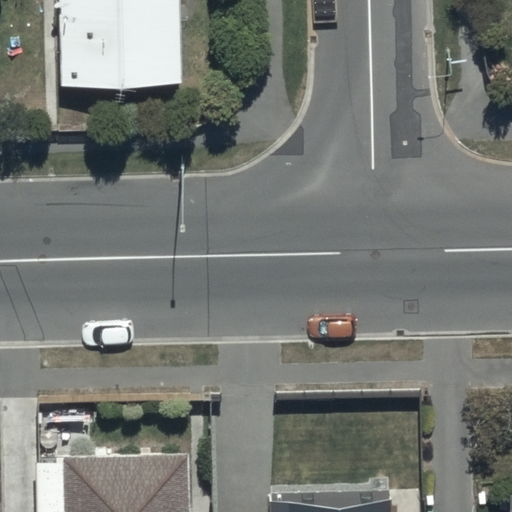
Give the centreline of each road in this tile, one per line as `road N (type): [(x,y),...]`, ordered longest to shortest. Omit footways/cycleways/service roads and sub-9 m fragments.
road 1 (tertiary): [(0,259),(371,249)]
road 2 (residential): [(367,0),(371,249)]
road 3 (tertiary): [(371,249),(511,246)]
